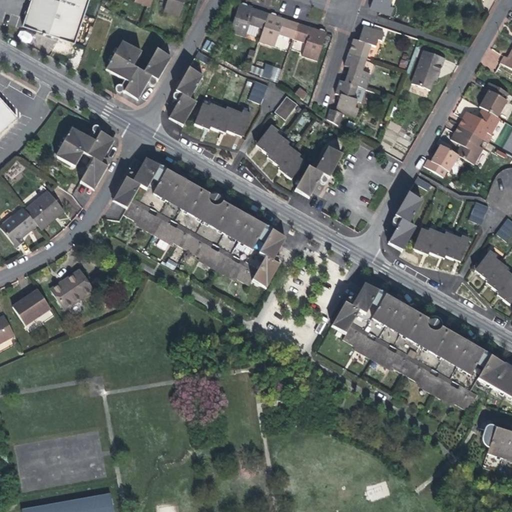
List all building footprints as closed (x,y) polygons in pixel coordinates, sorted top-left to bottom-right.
[(75,43),(89,0),(30,0),(31,0),(28,11),(25,10),(25,12),(27,13),(23,25),(44,32),(43,35),(45,35),(46,33),(52,35),(51,37),(54,38),(54,36),(75,43)] [(167,0),(164,10),(180,15),(184,0),(167,0)] [(391,0),(372,0),(373,0),(370,8),(380,11),(391,15),(394,6),(390,5),(391,0)] [(250,25),(264,29),(269,13),(258,10),(248,6),(247,4),(244,3),(241,4),(240,3),(231,32),(246,37),(250,25)] [(280,34),(293,39),(298,23),(288,20),(277,16),(276,14),(273,13),(271,14),(269,13),(264,29),(260,41),(275,47),(280,34)] [(308,27),(298,23),(293,39),(306,43),(302,56),(318,61),(327,33),(325,33),(325,30),(321,29),(319,30),(308,27)] [(361,36),(359,41),(371,46),(376,47),(379,40),(382,41),(385,33),(364,26),(361,36)] [(206,39),(201,48),(211,53),(216,45),(206,39)] [(371,46),(359,41),(354,40),(350,53),(367,59),(371,46)] [(106,70),(126,82),(134,68),(137,70),(145,55),(122,42),(106,70)] [(157,50),(144,74),(151,78),(158,82),(171,58),(157,50)] [(208,66),(212,59),(199,52),(195,59),(208,66)] [(425,52),(413,83),(430,90),(434,79),(436,80),(439,73),(444,59),(425,52)] [(345,83),(358,87),(363,71),(367,59),(350,53),(345,66),(350,68),(349,73),(345,83)] [(511,60),(507,58),(504,57),(500,63),(511,70),(511,60)] [(266,63),(261,76),(276,81),(280,68),(266,63)] [(252,67),(251,73),(261,75),(262,68),(252,67)] [(138,101),(151,78),(144,74),(137,70),(134,68),(126,82),(120,91),(138,101)] [(176,92),(182,96),(190,100),(204,77),(189,69),(176,92)] [(368,73),(363,71),(358,87),(366,90),(369,82),(365,80),(368,73)] [(339,102),(336,111),(344,114),(357,118),(360,109),(356,108),(359,100),(354,99),(358,87),(345,83),(340,81),(336,94),(341,96),(339,102)] [(261,104),(268,86),(256,82),(249,99),(261,104)] [(485,89),(489,91),(505,100),(509,94),(489,83),(485,89)] [(294,95),(304,99),(308,92),(298,87),(294,95)] [(507,102),(505,100),(489,91),(485,98),(479,108),(482,109),(497,118),(507,102)] [(190,100),(182,96),(169,119),(183,127),(197,104),(190,100)] [(297,105),(287,97),(275,112),(286,120),(297,105)] [(0,134),(17,119),(0,100),(0,134)] [(202,105),(194,126),(209,131),(211,129),(226,134),(227,132),(242,138),(251,115),(243,112),(242,114),(227,108),(226,110),(211,105),(210,107),(202,105)] [(500,120),(497,118),(482,109),(477,118),(467,112),(464,116),(459,126),(482,140),(487,142),(500,120)] [(344,114),(336,111),(331,110),(327,121),(340,125),(344,114)] [(271,126),(256,146),(269,156),(267,158),(280,168),(278,171),(291,181),(305,163),(299,158),(300,156),(288,146),(289,144),(277,134),(279,131),(271,126)] [(461,146),(456,154),(458,156),(474,165),(483,149),(479,146),(482,140),(459,126),(454,134),(451,140),(461,146)] [(511,153),(511,128),(503,149),(511,153)] [(75,168),(83,154),(91,139),(73,129),(56,157),(75,168)] [(91,139),(83,154),(94,160),(80,183),(95,191),(108,168),(102,164),(115,141),(97,130),(91,139)] [(435,154),(431,162),(446,171),(449,172),(458,156),(456,154),(440,145),(435,154)] [(329,179),(342,156),(328,148),(315,171),(309,168),(295,191),(310,199),(323,176),(329,179)] [(129,175),(128,177),(128,178),(128,179),(128,180),(126,179),(113,202),(127,210),(124,216),(139,224),(147,235),(157,241),(174,244),(200,259),(208,269),(221,276),(233,278),(251,287),(254,282),(267,290),(280,266),(276,265),(280,264),(281,263),(281,262),(281,261),(281,260),(281,259),(280,258),(279,258),(279,257),(278,257),(277,257),(287,240),(223,203),(225,200),(222,194),(217,191),(211,192),(209,195),(146,159),(135,179),(135,177),(134,176),(133,175),(132,174),(130,175),(129,175)] [(446,171),(431,162),(427,160),(424,166),(442,177),(446,171)] [(431,185),(417,177),(414,183),(428,191),(431,185)] [(48,191),(25,210),(37,225),(39,227),(57,212),(61,208),(48,191)] [(395,217),(401,221),(409,225),(422,202),(408,194),(404,200),(397,212),(395,217)] [(481,225),(489,207),(476,202),(469,220),(481,225)] [(27,233),(37,225),(25,210),(23,208),(0,227),(17,248),(24,242),(21,238),(27,233)] [(60,216),(57,212),(39,227),(41,231),(51,223),(60,216)] [(511,234),(511,221),(509,218),(496,234),(506,242),(511,234)] [(415,229),(409,225),(401,221),(397,228),(391,239),(388,244),(402,252),(415,229)] [(421,230),(413,250),(428,256),(429,253),(444,259),(446,257),(460,263),(470,240),(462,237),(461,239),(445,233),(444,235),(429,229),(428,233),(421,230)] [(489,252),(474,271),(488,281),(486,283),(499,293),(497,296),(509,305),(511,301),(511,276),(506,271),(507,269),(495,260),(497,257),(489,252)] [(174,270),(177,263),(169,258),(165,265),(174,270)] [(66,281),(51,291),(65,311),(94,292),(80,272),(66,281)] [(471,391),(477,379),(511,399),(511,368),(442,328),(444,325),(442,320),(441,319),(439,317),(437,317),(430,317),(428,320),(365,284),(354,303),(353,300),(351,299),(349,298),(348,299),(347,299),(347,301),(347,303),(347,304),(348,305),(345,303),(332,327),(346,335),(343,340),(357,348),(366,358),(378,366),(390,366),(420,383),(428,394),(441,401),(454,402),(468,410),(477,395),(471,391)] [(28,303),(17,310),(27,326),(52,310),(39,291),(26,300),(28,303)] [(15,308),(17,310),(28,303),(26,300),(23,302),(15,308)] [(0,344),(15,336),(5,317),(0,319),(0,344)] [(511,434),(496,429),(493,425),(494,422),(483,418),(479,429),(486,432),(484,438),(483,441),(484,443),(485,445),(487,447),(489,448),(487,454),(511,462),(511,434)] [(113,511),(111,497),(23,511),(22,511),(113,511)]
